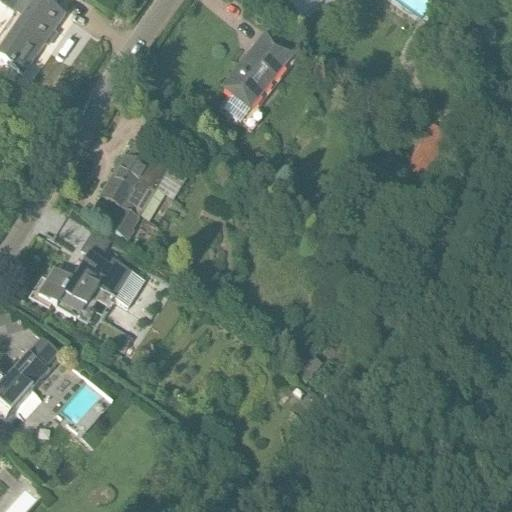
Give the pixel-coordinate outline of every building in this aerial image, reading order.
[(0,61),(23,77),(64,18),(37,0),(0,0),(0,7),(14,18),(0,38),(0,61)] [(300,58),(270,35),(267,39),(264,36),(221,91),(234,102),(225,113),(249,134),(263,117),(256,112),(300,58)] [(423,184),(451,140),(431,127),(404,171),(423,184)] [(171,167),(136,145),(127,158),(126,158),(100,199),(138,222),(171,167)] [(111,272),(99,265),(111,245),(93,234),(78,256),(86,261),(71,285),(54,274),(37,300),(69,320),(77,308),(85,313),(97,293),(114,304),(132,276),(115,265),(111,272)] [(41,342),(28,357),(7,381),(0,375),(0,415),(9,405),(16,411),(48,375),(46,373),(59,358),(41,342)]
